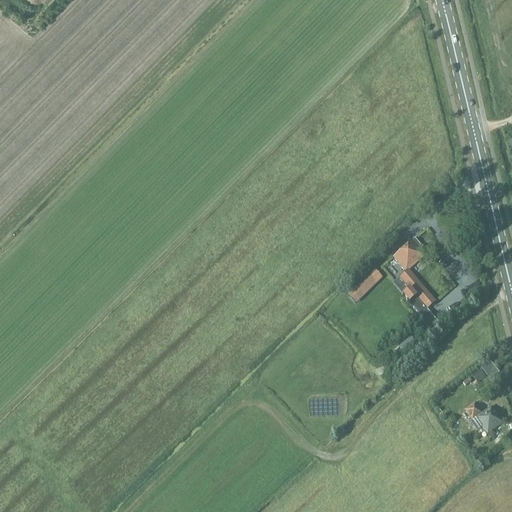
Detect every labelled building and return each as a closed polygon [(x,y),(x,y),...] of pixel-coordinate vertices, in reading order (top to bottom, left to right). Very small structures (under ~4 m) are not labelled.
[(413,241),(392,258),(405,273),(399,279),(409,290),(406,292),(402,296),(403,297),(419,316),(423,320),(420,322),(428,331),(438,323),(427,310),(436,303),(409,271),(426,256),(421,250),(413,241)] [(369,276),(352,293),(348,297),(356,304),(360,300),(376,284),(369,276)] [(410,339),(399,348),(402,352),(407,348),(408,350),(409,351),(413,347),(413,346),(411,344),(413,342),(410,339)] [(477,384),(485,378),(480,371),(472,378),(477,384)] [(454,404),(449,397),(446,394),(437,400),(444,411),(448,408),(454,404)] [(474,404),(464,411),(472,423),(471,424),(477,431),(482,428),(488,435),(502,424),(503,424),(491,408),(482,415),(474,404)]
